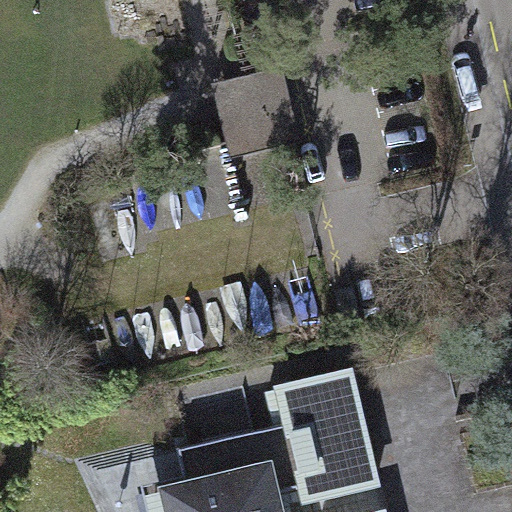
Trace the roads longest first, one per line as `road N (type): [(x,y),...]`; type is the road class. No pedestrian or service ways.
road 1 (track): [(66,280),(315,240)]
road 2 (unknown): [(511,362),(462,373),(434,395),(422,426),(419,511)]
